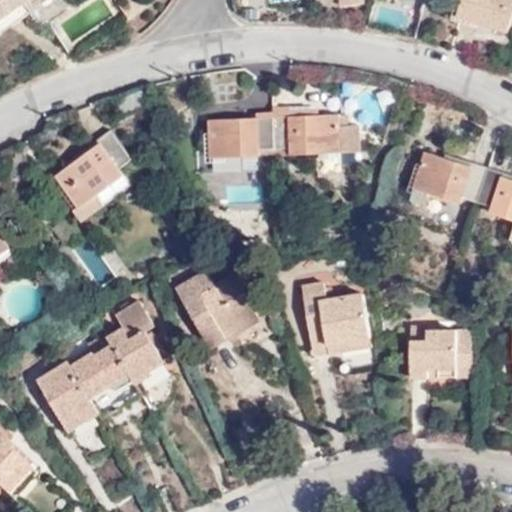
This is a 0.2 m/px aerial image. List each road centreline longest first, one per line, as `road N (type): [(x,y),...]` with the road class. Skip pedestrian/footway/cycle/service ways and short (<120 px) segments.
road 1 (residential): [(190,48),(305,42),(381,55),(511,104)]
road 2 (residential): [(234,511),(333,473),(470,462),(511,471)]
road 3 (residential): [(0,117),(190,48)]
